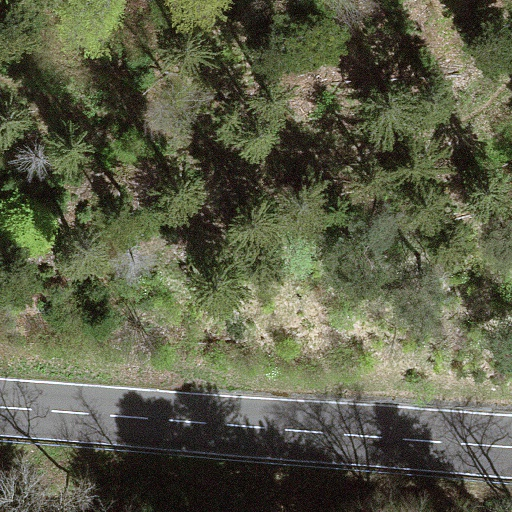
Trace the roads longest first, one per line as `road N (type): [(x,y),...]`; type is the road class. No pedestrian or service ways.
road 1 (track): [(511,64),(474,103),(421,125),(358,140),(288,142),(146,118),(0,61)]
road 2 (secondary): [(511,445),(0,408)]
